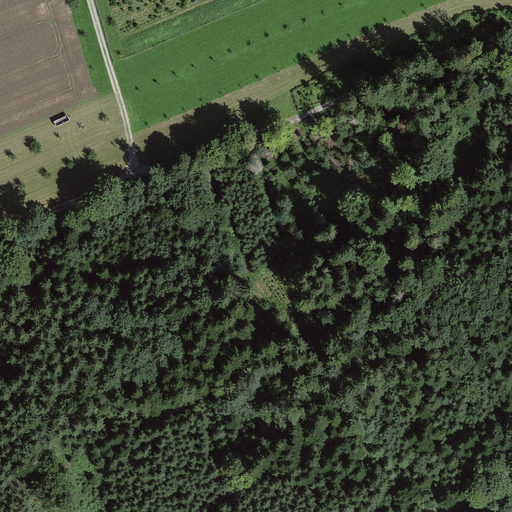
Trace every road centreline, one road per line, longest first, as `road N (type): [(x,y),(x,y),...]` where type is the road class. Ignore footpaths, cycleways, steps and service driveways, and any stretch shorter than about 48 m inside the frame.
road 1 (track): [(137,175),(452,61),(511,59)]
road 2 (track): [(137,175),(90,0)]
road 3 (track): [(137,175),(0,234)]
